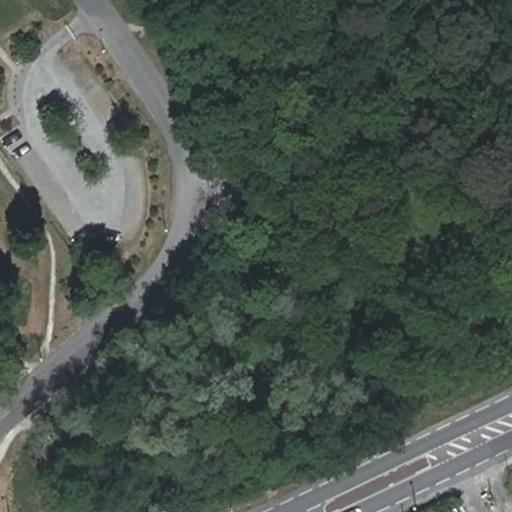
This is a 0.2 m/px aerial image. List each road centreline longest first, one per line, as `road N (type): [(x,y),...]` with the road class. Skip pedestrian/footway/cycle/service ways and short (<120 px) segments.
road 1 (residential): [(89,0),(187,161),(185,214),(151,295),(45,379),(0,428)]
road 2 (primary): [(444,454),(396,461),(287,511)]
